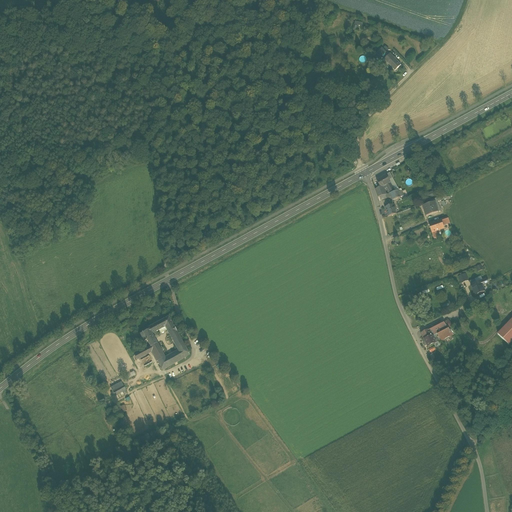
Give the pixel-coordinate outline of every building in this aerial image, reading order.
[(376,54),(380,58),(386,52),(382,48),(376,54)] [(388,63),(395,71),(401,65),(390,54),(386,58),(389,62),(388,63)] [(391,184),(389,180),(386,176),(377,181),(381,188),(381,189),(384,187),(386,186),(391,184)] [(398,192),(400,191),(393,178),(389,180),(391,184),(396,193),(398,192)] [(396,193),(391,184),(386,186),(390,192),(391,194),(396,193)] [(378,197),(379,197),(386,195),(387,195),(384,187),(381,189),(381,188),(375,190),(378,197)] [(398,199),(401,198),(398,192),(396,193),(391,194),(390,194),(391,197),(392,201),(393,200),(398,199)] [(423,207),(427,217),(440,212),(436,202),(423,207)] [(384,208),(387,217),(396,214),(393,205),(384,208)] [(441,220),(443,226),(450,224),(450,223),(448,218),(441,220)] [(429,224),(432,233),(436,231),(444,229),(444,228),(443,226),(441,220),(429,224)] [(459,277),(461,283),(468,280),(465,274),(459,277)] [(471,285),(475,295),(485,291),(483,286),(480,281),(476,283),(471,285)] [(146,340),(148,344),(155,341),(151,334),(165,327),(167,331),(174,328),(168,317),(148,328),(149,330),(143,333),(140,335),(144,342),(146,340)] [(448,319),(444,323),(448,328),(448,329),(453,325),(448,319)] [(511,319),(498,334),(509,345),(511,341),(511,319)] [(437,333),(448,328),(444,323),(443,322),(421,334),(424,340),(432,336),(436,334),(437,333)] [(448,329),(448,328),(437,333),(440,339),(441,341),(453,334),(448,329)] [(184,347),(176,331),(169,335),(177,350),(164,358),(156,343),(150,347),(134,356),(136,360),(151,353),(151,354),(152,354),(157,362),(158,362),(163,370),(189,355),(184,347)] [(436,343),(432,336),(424,340),(425,342),(426,344),(428,347),(434,344),(436,343)] [(113,392),(123,386),(121,383),(111,388),(113,392)] [(113,392),(115,396),(125,390),(123,386),(113,392)]
